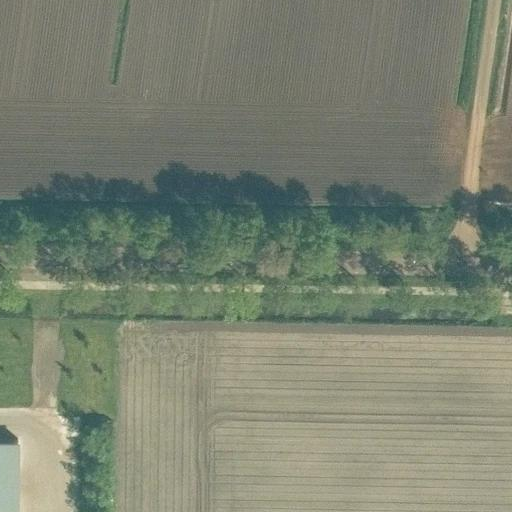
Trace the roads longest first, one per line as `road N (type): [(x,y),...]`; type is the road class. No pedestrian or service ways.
road 1 (tertiary): [(511,262),(0,253)]
road 2 (track): [(471,261),(472,151),(498,0)]
